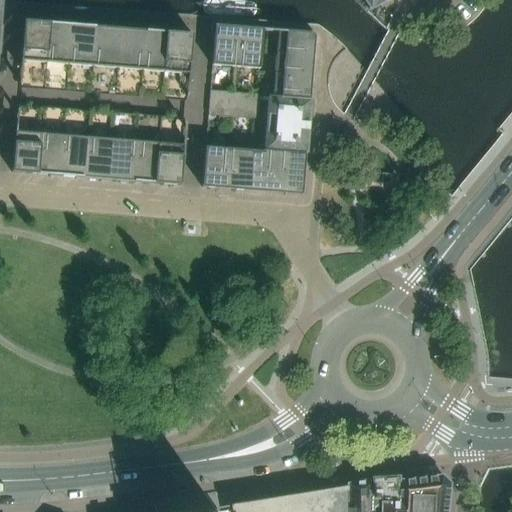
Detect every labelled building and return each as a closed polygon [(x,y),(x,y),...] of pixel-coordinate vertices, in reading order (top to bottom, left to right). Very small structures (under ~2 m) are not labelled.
[(361,0),(369,10),(387,0),(361,0)] [(23,21),(20,61),(20,62),(21,62),(21,61),(46,63),(49,23),(23,21)] [(49,23),(46,63),(67,65),(70,25),(49,23)] [(70,25),(67,65),(92,67),(95,27),(70,25)] [(214,26),(211,66),(212,66),(235,68),(238,28),(214,26)] [(95,27),(92,67),(117,69),(120,29),(95,27)] [(238,28),(235,68),(259,70),(260,52),(262,31),(262,30),(238,28)] [(120,29),(117,69),(141,71),(145,31),(120,29)] [(145,31),(141,71),(163,73),(166,33),(145,31)] [(285,33),(284,54),(312,56),(314,34),(286,32),(285,33)] [(187,75),(188,76),(192,35),(166,33),(163,73),(187,75)] [(284,54),(282,76),(311,78),(312,56),(284,54)] [(282,76),(280,98),(309,100),(311,78),(282,76)] [(210,90),(208,116),(257,120),(259,95),(210,90)] [(306,154),(307,142),(310,101),(309,100),(280,98),(268,97),(264,151),(273,152),(305,154),(306,154)] [(16,132),(14,132),(11,173),(37,175),(40,135),(16,133),(16,132)] [(37,175),(58,176),(61,136),(40,135),(37,175)] [(82,178),(83,178),(86,138),(61,136),(58,176),(82,178)] [(86,138),(83,178),(82,178),(82,179),(108,181),(111,140),(86,138)] [(108,181),(132,183),(135,142),(111,140),(108,181)] [(135,142),(132,183),(133,183),(133,182),(154,184),(157,144),(135,142)] [(180,186),(183,145),(182,145),(181,146),(157,144),(154,184),(180,186)] [(204,148),(201,186),(201,188),(225,190),(228,150),(204,148)] [(228,150),(225,190),(248,191),(251,152),(228,150)] [(273,152),(264,151),(262,151),(262,153),(251,152),(248,191),(284,194),(272,165),(273,152)] [(301,196),(305,154),(273,152),(272,165),(284,194),(301,196)] [(370,174),(369,187),(393,188),(394,175),(370,174)] [(379,500),(379,511),(445,511),(449,484),(441,477),(398,482),(398,479),(372,481),(372,500),(379,500)] [(347,487),(346,511),(368,511),(368,507),(372,507),(372,500),(372,481),(364,482),(347,485),(348,487),(347,487)] [(346,511),(347,487),(347,486),(231,505),(232,511),(346,511)]
